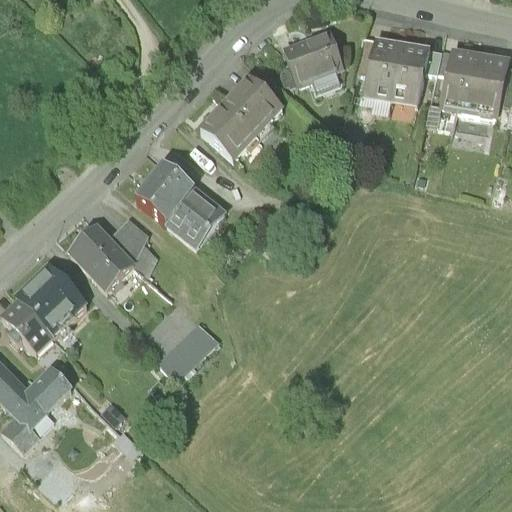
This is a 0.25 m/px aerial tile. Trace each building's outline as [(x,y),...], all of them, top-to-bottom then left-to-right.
[(330,39),(284,55),(296,93),(312,87),(311,84),(335,77),(329,60),(336,57),(330,39)] [(375,44),(363,42),(356,76),(368,78),(375,44)] [(403,49),(376,43),(375,44),(368,78),(364,97),(392,103),(403,49)] [(431,54),(403,49),(392,103),(420,109),(426,78),(431,56),(431,54)] [(442,58),(431,56),(426,78),(437,80),(438,77),(442,58)] [(454,58),(443,56),(442,58),(438,77),(450,80),(454,58)] [(509,69),(454,58),(450,80),(440,129),(455,132),(458,117),(497,125),(501,107),(509,69)] [(511,70),(509,69),(501,107),(511,108),(511,70)] [(251,85),(201,138),(234,169),(284,116),(251,85)] [(194,198),(165,174),(137,209),(166,233),(194,198)] [(194,198),(166,233),(196,257),(224,223),(194,198)] [(72,255),(95,231),(83,220),(60,244),(72,255)] [(303,237),(283,221),(257,252),(278,269),(303,237)] [(108,247),(133,275),(147,245),(128,229),(108,247)] [(108,247),(97,235),(70,259),(107,301),(133,275),(108,247)] [(50,275),(17,306),(20,309),(54,345),(87,314),(50,275)] [(54,345),(20,309),(3,325),(16,338),(11,343),(19,350),(23,346),(37,361),(54,345)] [(199,332),(158,371),(176,389),(218,349),(199,332)] [(28,403),(0,374),(0,408),(17,426),(19,425),(38,444),(55,427),(48,420),(47,422),(28,403)] [(53,378),(28,403),(47,422),(48,420),(72,397),(53,378)] [(38,444),(19,425),(17,426),(3,440),(22,459),(30,452),(33,454),(36,451),(33,449),(38,444)]
